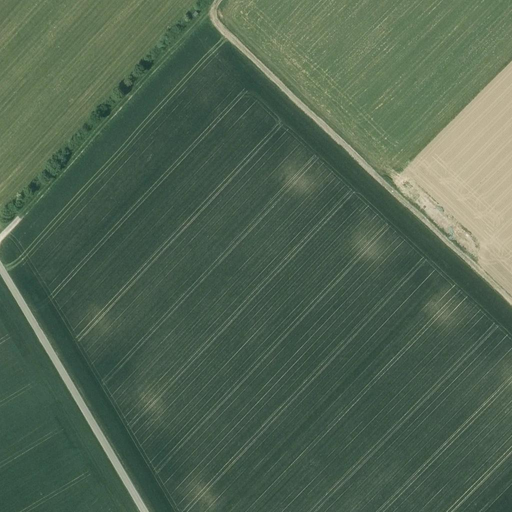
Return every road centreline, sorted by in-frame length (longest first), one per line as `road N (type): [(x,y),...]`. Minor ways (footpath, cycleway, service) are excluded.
road 1 (track): [(206,14),(511,303)]
road 2 (track): [(219,0),(0,238)]
road 3 (unclassified): [(142,511),(0,268)]
